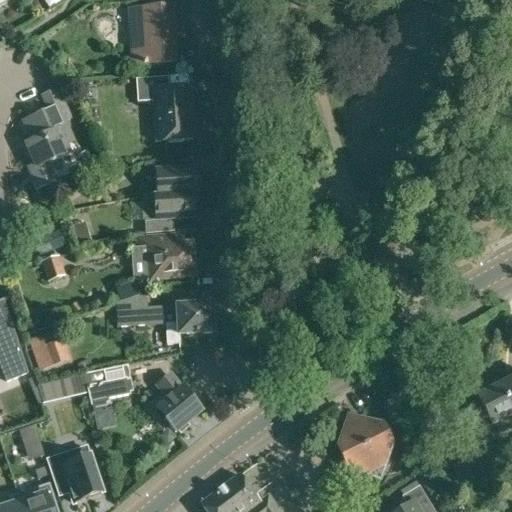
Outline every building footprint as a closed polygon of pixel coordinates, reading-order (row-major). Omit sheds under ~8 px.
[(146,10),(128,12),(132,67),(173,65),(172,39),(182,38),(180,1),(146,3),(146,10)] [(158,79),(134,81),(136,104),(153,103),(155,143),(191,141),(190,126),(193,126),(191,104),(189,104),(188,89),(159,91),(158,79)] [(53,177),(47,164),(67,155),(64,147),(71,143),(56,108),(22,123),(31,143),(24,145),(33,165),(27,168),(36,188),(37,188),(37,187),(53,180),(52,178),(53,177)] [(155,197),(195,194),(194,170),(172,171),(171,158),(142,165),(143,180),(154,179),(155,196),(155,197)] [(155,197),(155,196),(141,197),(143,222),(144,235),(172,233),(172,221),(193,219),(192,200),(196,199),(195,194),(155,197)] [(55,222),(71,216),(66,204),(50,210),(55,222)] [(85,225),(70,230),(77,252),(92,247),(85,225)] [(132,282),(153,281),(191,278),(189,247),(181,247),(181,239),(138,242),(139,251),(130,251),(132,282)] [(63,279),(56,258),(41,263),(48,284),(63,279)] [(179,346),(178,337),(211,334),(209,306),(191,307),(190,302),(175,302),(176,308),(145,310),(144,296),(115,305),(116,329),(146,327),(164,326),(166,347),(179,346)] [(0,367),(6,383),(26,375),(9,322),(0,325),(0,367)] [(56,331),(27,342),(38,372),(69,362),(61,341),(60,342),(56,331)] [(125,368),(82,377),(89,410),(107,406),(107,402),(128,398),(124,382),(128,381),(125,368)] [(174,434),(176,432),(179,436),(188,428),(185,425),(199,413),(181,391),(180,391),(168,377),(156,387),(162,395),(143,411),(162,433),(168,427),(174,434)] [(473,392),(491,427),(511,415),(511,380),(500,387),(496,380),(473,392)] [(383,465),(389,446),(380,428),(360,422),(343,431),(337,450),(346,468),(366,474),(383,465)] [(68,492),(72,504),(101,495),(86,449),(57,458),(60,466),(48,470),(57,495),(68,492)] [(270,511),(262,501),(259,503),(239,476),(199,506),(203,511),(270,511)] [(34,499),(20,504),(22,511),(57,511),(49,485),(32,491),(34,499)] [(432,511),(418,488),(401,498),(407,508),(400,511),(432,511)]
